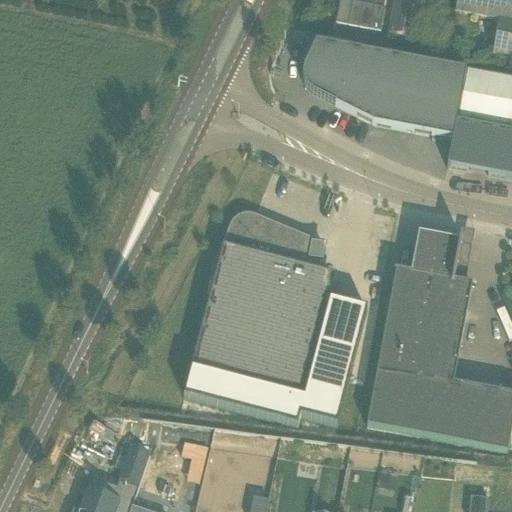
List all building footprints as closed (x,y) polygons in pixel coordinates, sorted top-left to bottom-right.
[(375,0),(374,9),(340,2),(335,26),(380,34),(385,11),(384,11),(385,0),(375,0)] [(511,0),(457,0),(455,14),(498,22),(493,56),(511,59),(511,0)] [(421,10),(393,4),(388,36),(415,41),(421,10)] [(456,125),(466,73),(316,45),(304,70),(303,74),(302,78),(302,82),(303,86),(305,89),(307,92),(310,95),(314,97),(373,127),(453,142),(456,125)] [(511,82),(466,74),(466,73),(456,125),(453,142),(448,170),(511,182),(511,82)] [(316,243),(255,218),(253,217),(250,217),(248,217),(246,217),(243,217),(241,218),(239,218),(237,220),(235,221),(234,223),(232,224),(231,226),(230,228),(210,275),(215,277),(182,400),(296,430),(299,418),(334,428),(365,312),(308,298),(323,261),(321,260),(323,247),(315,246),(316,243)] [(507,455),(511,429),(511,397),(453,387),(472,287),(454,284),(462,241),(460,240),(459,245),(418,237),(410,276),(396,273),(367,429),(507,455)] [(191,463),(195,448),(185,445),(181,460),(191,463)] [(125,485),(118,505),(86,494),(79,511),(73,511),(131,511),(150,459),(129,452),(118,482),(125,485)] [(385,474),(383,491),(415,494),(417,478),(385,474)] [(251,511),(266,511),(268,502),(254,500),(251,511)] [(469,511),(487,511),(488,501),(470,500),(469,511)]
